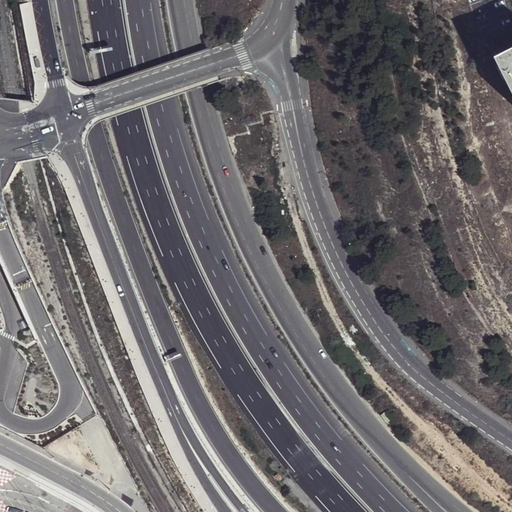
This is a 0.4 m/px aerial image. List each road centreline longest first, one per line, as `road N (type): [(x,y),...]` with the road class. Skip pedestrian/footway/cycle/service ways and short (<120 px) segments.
road 1 (motorway): [(391,511),(298,406),(235,306),(182,184),(139,0)]
road 2 (motorway): [(111,0),(133,111),(183,264),(256,395),(349,511)]
road 3 (primary): [(65,0),(112,191),(187,381),(231,455),(278,511)]
road 4 (primary): [(383,437),(321,358),(246,231),(199,89),(180,0)]
road 5 (unclassified): [(272,38),(309,184),(352,285),(425,378),(511,441)]
road 6 (primary): [(64,112),(88,201),(173,418)]
road 7 (unclassified): [(272,38),(64,112)]
